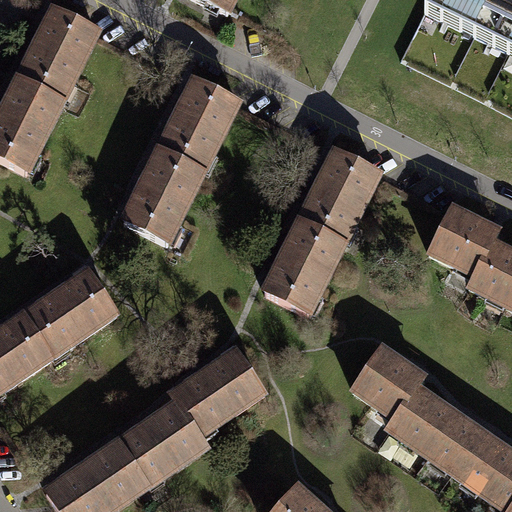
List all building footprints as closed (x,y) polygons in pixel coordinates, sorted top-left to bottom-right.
[(186,0),(223,18),(232,0),(186,0)] [(511,55),(511,0),(432,0),(426,12),(511,55)] [(0,115),(0,165),(23,177),(94,36),(50,14),(34,48),(0,115)] [(142,184),(120,226),(164,248),(235,108),(191,86),(176,115),(142,184)] [(281,258),(261,298),(304,320),(375,179),(332,157),(316,188),(281,258)] [(448,215),(426,258),(471,280),(465,292),(511,315),(511,261),(489,250),(495,238),(487,234),(448,215)] [(50,302),(0,335),(0,393),(113,318),(86,278),(50,302)] [(376,355),(349,395),(390,424),(384,433),(497,511),(511,511),(511,463),(510,463),(449,420),(413,395),(420,386),(412,380),(376,355)] [(167,402),(173,410),(195,441),(261,398),(234,358),(204,377),(167,402)] [(195,441),(173,410),(143,430),(84,469),(42,497),(52,511),(111,511),(203,452),(195,441)] [(314,511),(293,493),(275,511),(314,511)]
